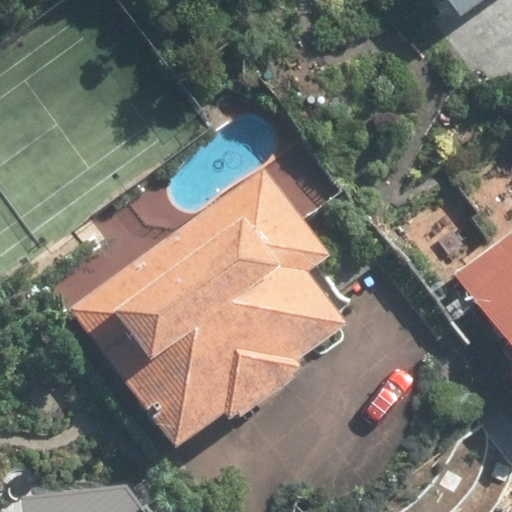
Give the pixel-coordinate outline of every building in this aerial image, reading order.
[(499,0),(418,0),(448,39),(499,0)] [(310,73),(301,56),(255,80),(281,129),(367,85),(350,53),(310,73)] [(285,392),(276,380),(328,343),(286,284),(319,260),(258,176),(58,322),(161,464),(209,429),(218,442),(285,392)] [(511,228),(435,288),(502,375),(478,393),(511,437),(511,228)] [(129,511),(124,502),(103,511),(129,511)]
